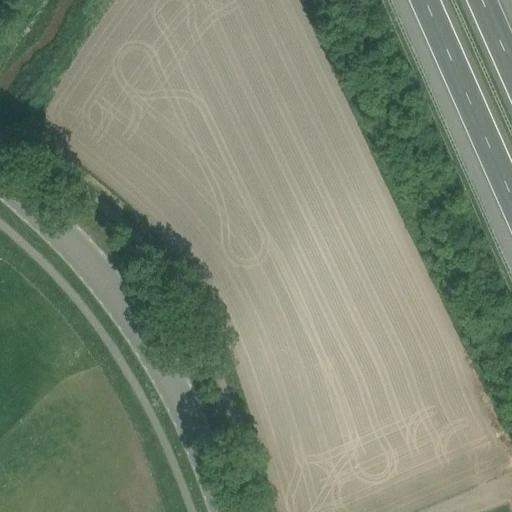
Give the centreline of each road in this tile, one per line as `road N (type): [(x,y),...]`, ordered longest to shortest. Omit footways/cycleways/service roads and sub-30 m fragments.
road 1 (tertiary): [(231,511),(189,405),(142,328),(51,219),(0,182)]
road 2 (motorway): [(424,0),(511,198)]
